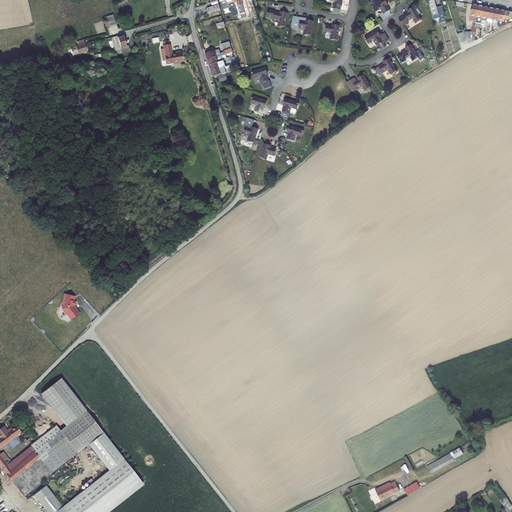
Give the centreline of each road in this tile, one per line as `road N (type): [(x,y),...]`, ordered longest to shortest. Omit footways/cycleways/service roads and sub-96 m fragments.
road 1 (unclassified): [(0,417),(235,201),(239,182)]
road 2 (residential): [(239,182),(190,14),(193,0)]
